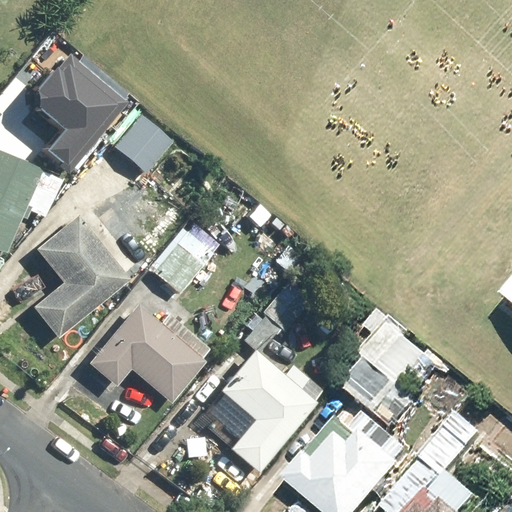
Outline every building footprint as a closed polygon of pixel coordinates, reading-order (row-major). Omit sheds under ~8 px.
[(54,125),(38,145),(66,168),(122,103),(64,54),(52,68),(47,63),(26,88),(28,103),(54,125)] [(140,175),(164,143),(131,119),(107,150),(140,175)] [(0,249),(34,173),(0,158),(0,249)] [(21,304),(47,338),(118,282),(68,218),(24,252),(48,282),(21,304)] [(147,271),(172,294),(195,268),(169,246),(147,271)] [(276,333),(293,310),(272,294),(254,316),(276,333)] [(159,406),(195,363),(127,307),(78,367),(106,390),(119,374),(159,406)] [(339,380),(372,410),(422,355),(389,325),(339,380)] [(248,476),(307,407),(241,351),(205,393),(238,422),(216,449),(248,476)] [(306,511),(357,511),(395,465),(335,418),(278,489),(306,511)] [(419,461),(440,477),(468,443),(447,427),(419,461)] [(449,511),(428,494),(412,511),(449,511)]
